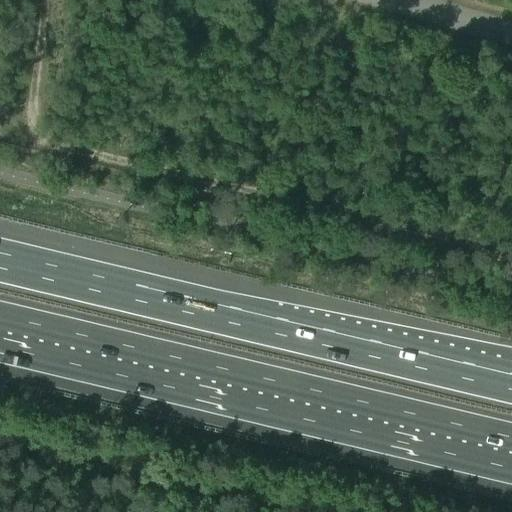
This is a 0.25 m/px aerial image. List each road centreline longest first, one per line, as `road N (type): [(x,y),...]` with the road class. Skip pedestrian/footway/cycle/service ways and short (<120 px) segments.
road 1 (track): [(0,126),(511,254)]
road 2 (motorway): [(511,382),(0,260)]
road 3 (motorway): [(0,336),(511,456)]
road 4 (track): [(46,0),(31,98),(49,143)]
